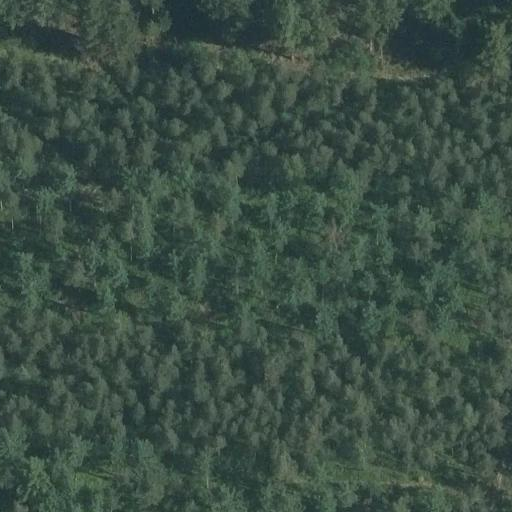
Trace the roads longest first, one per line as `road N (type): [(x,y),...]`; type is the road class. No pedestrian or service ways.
road 1 (track): [(511,492),(0,459)]
road 2 (track): [(479,511),(511,351)]
